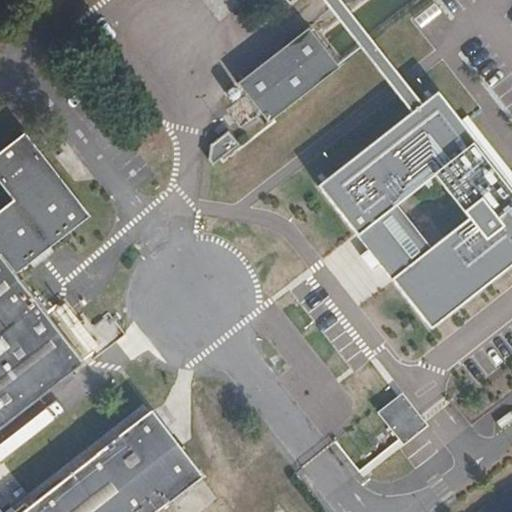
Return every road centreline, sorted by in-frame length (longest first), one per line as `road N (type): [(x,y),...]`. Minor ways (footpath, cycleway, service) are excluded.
road 1 (unknown): [(407,390),(284,234),(154,199),(177,170),(188,116),(143,0)]
road 2 (unknown): [(407,390),(511,310)]
